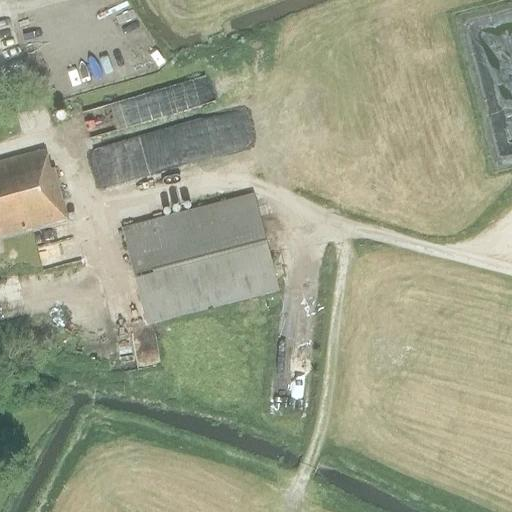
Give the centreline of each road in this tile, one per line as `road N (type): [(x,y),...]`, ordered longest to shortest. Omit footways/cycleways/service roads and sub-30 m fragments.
road 1 (track): [(89,215),(195,187),(247,183),(368,232),(511,269)]
road 2 (track): [(295,498),(320,431),(349,225)]
